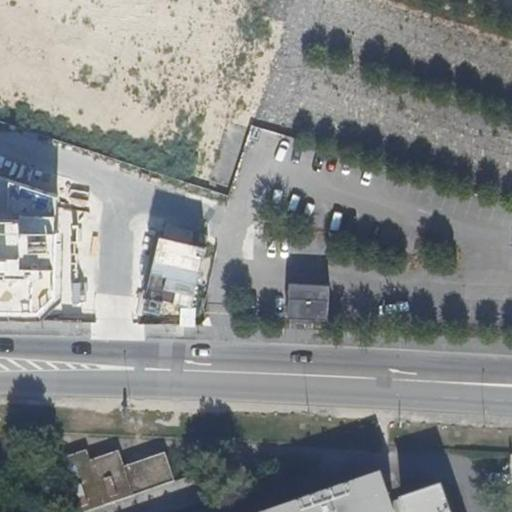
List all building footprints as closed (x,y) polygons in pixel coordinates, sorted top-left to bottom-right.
[(238,16),(242,0),(0,0),(0,119),(186,172),(204,109),(240,119),(267,25),(238,16)] [(24,470),(37,511),(82,511),(158,487),(149,458),(107,472),(103,459),(75,467),(71,455),(24,470)] [(82,511),(161,511),(210,496),(202,473),(158,487),(82,511)] [(377,511),(376,508),(367,479),(268,511),(377,511)] [(436,511),(429,491),(387,504),(390,511),(436,511)]
